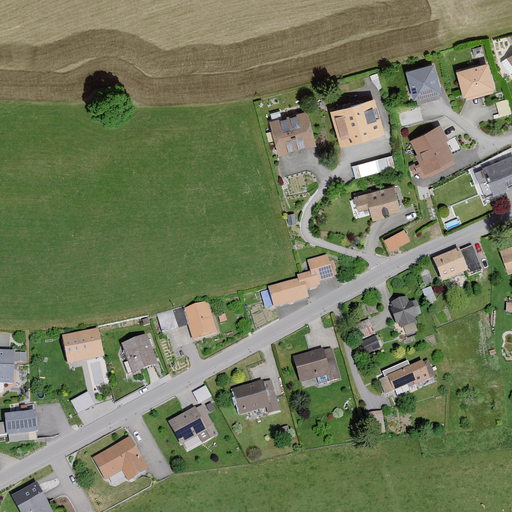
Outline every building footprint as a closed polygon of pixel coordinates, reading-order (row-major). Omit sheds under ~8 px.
[(495,88),(488,61),(456,71),(463,97),(495,88)] [(441,90),(433,62),(406,70),(414,98),(441,90)] [(385,130),(374,96),(330,110),(340,144),(385,130)] [(509,114),(506,100),(495,103),(498,117),(509,114)] [(316,145),(307,111),(269,121),(278,155),(316,145)] [(448,140),(439,124),(410,140),(417,154),(414,155),(425,174),(454,158),(445,141),(448,140)] [(391,155),(351,166),(355,179),(395,168),(391,155)] [(511,187),(511,157),(484,168),(493,194),(511,187)] [(400,209),(393,185),(353,196),(357,212),(369,209),(372,220),(387,216),(386,213),(400,209)] [(408,241),(402,229),(384,239),(390,250),(408,241)] [(511,270),(511,245),(499,250),(506,272),(511,270)] [(460,252),(459,250),(432,261),(441,284),(479,269),(470,248),(460,252)] [(328,262),(326,256),(306,262),(309,273),(296,276),(297,280),(267,288),(273,309),(309,300),(306,291),(319,287),(318,284),(333,280),(332,278),(336,277),(332,261),(328,262)] [(408,303),(406,298),(390,302),(392,309),(390,310),(395,326),(398,325),(399,330),(416,325),(413,317),(420,315),(416,301),(408,303)] [(214,335),(205,303),(184,309),(193,341),(214,335)] [(187,326),(182,307),(156,315),(162,334),(187,326)] [(354,327),(359,340),(371,335),(366,322),(354,327)] [(102,359),(97,331),(61,338),(67,366),(102,359)] [(157,364),(146,336),(121,345),(132,374),(157,364)] [(359,343),(364,354),(378,349),(373,338),(359,343)] [(323,353),(322,349),(291,358),(298,385),(326,377),(327,383),(338,380),(330,351),(323,353)] [(0,384),(13,385),(13,363),(24,363),(24,354),(0,352),(0,384)] [(421,364),(421,363),(378,381),(384,396),(412,384),(413,386),(433,378),(426,362),(421,364)] [(263,385),(262,382),(231,391),(238,417),(265,410),(267,416),(278,413),(270,383),(263,385)] [(198,401),(211,395),(206,384),(193,390),(198,401)] [(92,406),(86,395),(70,403),(75,415),(92,406)] [(194,412),(192,408),(165,424),(178,448),(197,438),(200,444),(216,435),(201,408),(194,412)] [(37,434),(35,412),(32,412),(32,409),(1,413),(4,438),(37,434)] [(382,429),(380,413),(364,415),(366,432),(382,429)] [(286,436),(284,428),(277,430),(279,438),(286,436)] [(148,470),(129,438),(91,460),(104,482),(121,472),(127,482),(148,470)] [(51,511),(37,483),(11,497),(18,511),(51,511)]
